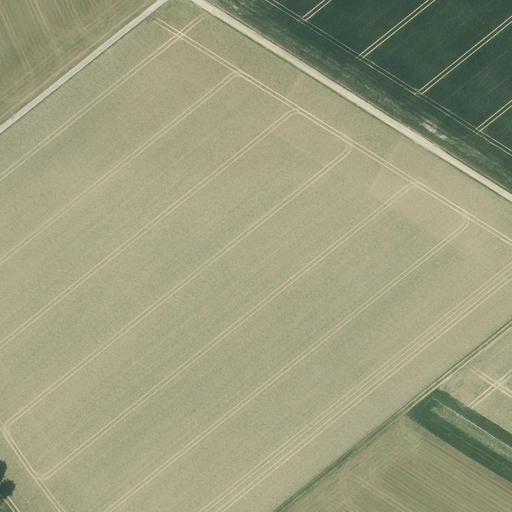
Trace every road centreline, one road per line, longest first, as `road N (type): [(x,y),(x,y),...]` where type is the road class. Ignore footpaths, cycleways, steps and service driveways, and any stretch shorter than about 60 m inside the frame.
road 1 (track): [(194,0),(511,201)]
road 2 (track): [(511,327),(288,511)]
road 3 (track): [(0,132),(167,0)]
